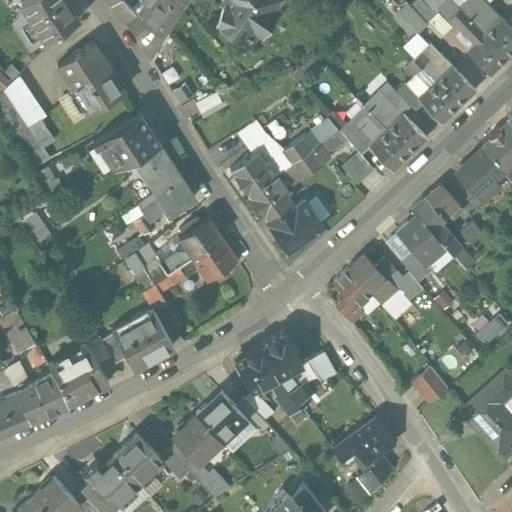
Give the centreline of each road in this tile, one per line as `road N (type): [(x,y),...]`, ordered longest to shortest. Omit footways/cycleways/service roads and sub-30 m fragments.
road 1 (residential): [(0,458),(138,391),(294,292)]
road 2 (residential): [(294,292),(511,80)]
road 3 (residential): [(137,72),(207,184),(294,292)]
road 4 (residential): [(428,460),(356,356),(294,292)]
